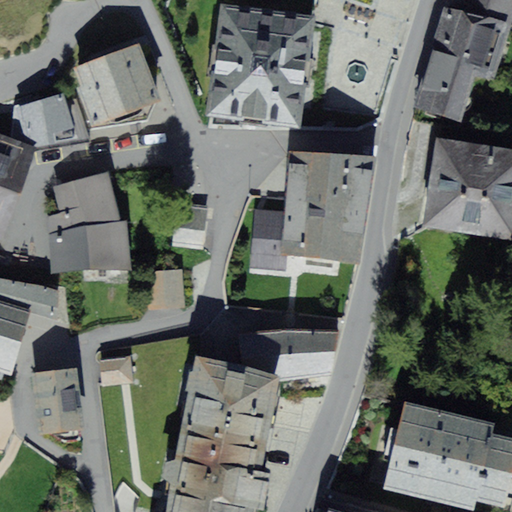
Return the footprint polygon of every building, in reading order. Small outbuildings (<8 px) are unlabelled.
[(511,22),(511,0),(466,0),(450,57),(481,66),(479,73),(497,79),(511,22)] [(223,13),(211,115),(297,125),(309,23),(223,13)] [(77,93),(91,130),(146,120),(160,110),(133,41),(84,60),(94,85),(77,93)] [(450,57),(439,54),(423,112),(464,124),(479,73),(481,66),(450,57)] [(0,238),(36,154),(92,145),(78,111),(26,120),(31,142),(0,130),(0,238)] [(511,155),(440,144),(426,229),(511,242),(511,155)] [(358,263),(380,163),(287,163),(286,220),(259,220),(260,273),(291,272),(291,258),(358,263)] [(42,217),(51,272),(131,268),(125,222),(117,223),(106,174),(51,185),(57,215),(42,217)] [(210,204),(184,203),(180,248),(209,251),(213,215),(209,215),(210,204)] [(186,273),(151,274),(152,311),(187,310),(186,273)] [(60,290),(0,278),(0,375),(13,379),(29,309),(55,313),(56,308),(60,290)] [(330,333),(276,338),(266,349),(268,371),(284,376),(322,372),(332,354),(330,333)] [(122,356),(101,356),(101,375),(122,375),(122,356)] [(265,510),(293,384),(201,363),(173,490),(183,492),(179,511),(257,511),(258,509),(265,510)] [(36,377),(43,430),(65,443),(80,440),(73,372),(36,377)] [(478,509),(480,500),(507,506),(511,482),(511,436),(494,433),(496,423),(408,404),(390,490),(478,509)]
